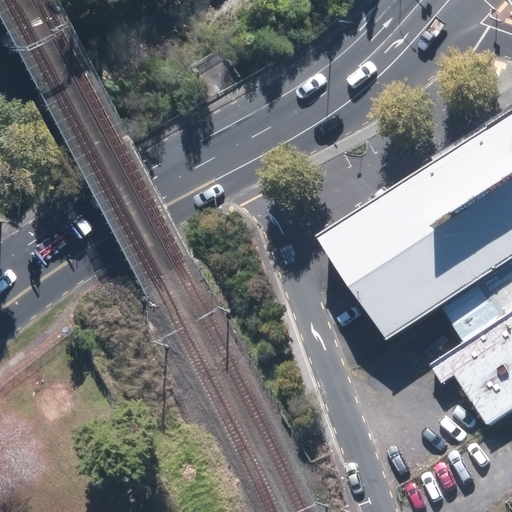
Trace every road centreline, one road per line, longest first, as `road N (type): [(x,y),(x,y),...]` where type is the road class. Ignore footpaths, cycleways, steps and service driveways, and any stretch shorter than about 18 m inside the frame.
road 1 (residential): [(385,511),(239,144)]
road 2 (secondary): [(0,283),(89,222),(239,144)]
road 3 (secondary): [(239,144),(376,53)]
road 4 (primary): [(511,51),(480,41),(376,53)]
